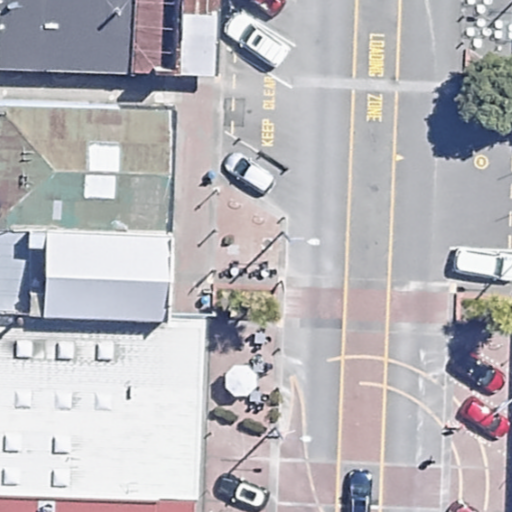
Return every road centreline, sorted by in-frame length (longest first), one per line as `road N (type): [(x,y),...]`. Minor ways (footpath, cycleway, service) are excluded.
road 1 (residential): [(296,511),(318,0)]
road 2 (residential): [(424,0),(405,511)]
